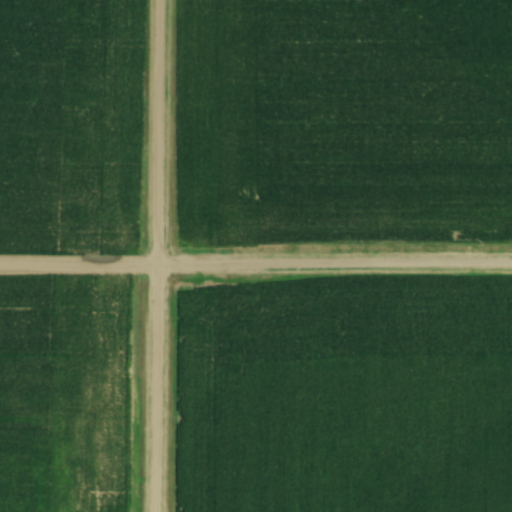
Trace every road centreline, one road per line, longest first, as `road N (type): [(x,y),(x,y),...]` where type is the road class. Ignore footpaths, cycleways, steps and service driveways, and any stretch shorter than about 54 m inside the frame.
road 1 (residential): [(158,511),(161,0)]
road 2 (residential): [(511,267),(0,267)]
